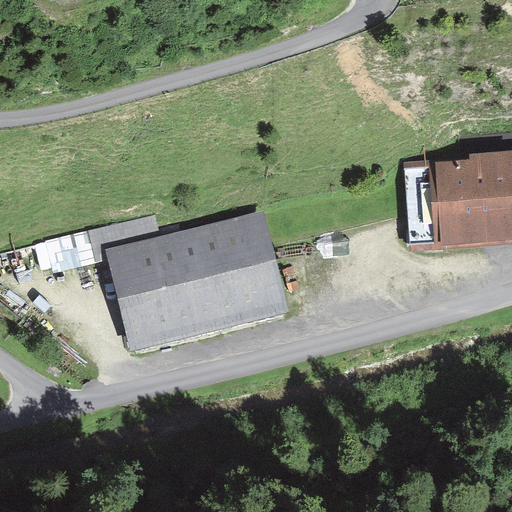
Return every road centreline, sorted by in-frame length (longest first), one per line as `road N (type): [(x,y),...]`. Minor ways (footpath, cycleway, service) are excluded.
road 1 (track): [(72,405),(511,293)]
road 2 (track): [(378,0),(372,20),(348,35),(81,119),(0,131)]
